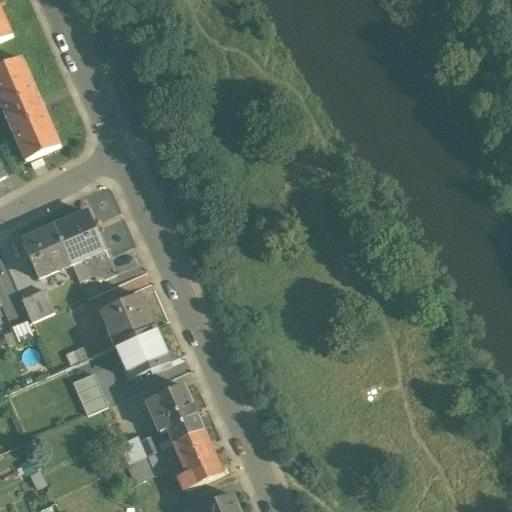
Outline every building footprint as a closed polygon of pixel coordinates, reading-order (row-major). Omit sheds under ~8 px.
[(0,45),(13,40),(0,9),(0,45)] [(23,62),(0,71),(0,104),(26,165),(61,150),(44,111),(45,111),(40,101),(23,62)] [(0,153),(0,184),(14,177),(2,153),(0,153)] [(89,216),(56,230),(72,268),(86,261),(105,253),(89,216)] [(56,230),(23,245),(39,282),(72,268),(56,230)] [(105,253),(86,261),(94,279),(104,283),(115,278),(105,253)] [(86,261),(72,268),(80,285),(94,279),(86,261)] [(22,304),(32,326),(54,316),(44,294),(22,304)] [(140,298),(102,315),(117,348),(154,331),(140,298)] [(154,331),(117,348),(132,381),(169,364),(154,331)] [(67,356),(72,367),(94,358),(89,347),(67,356)] [(159,417),(191,403),(186,392),(148,408),(161,437),(167,434),(159,417)] [(91,407),(95,416),(114,408),(109,399),(91,407)] [(191,403),(159,417),(167,434),(173,448),(205,434),(191,403)] [(205,434),(173,448),(187,479),(219,465),(205,434)] [(162,452),(156,439),(141,446),(138,440),(124,446),(133,465),(157,455),(162,452)] [(166,475),(157,455),(133,465),(142,486),(166,475)] [(219,465),(187,479),(178,483),(184,498),(225,479),(219,465)] [(239,511),(234,500),(205,511),(239,511)]
